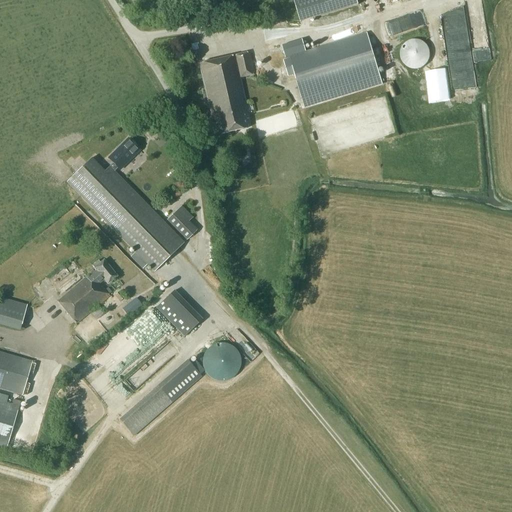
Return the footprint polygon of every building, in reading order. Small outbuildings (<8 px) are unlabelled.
[(293,0),(300,22),(358,5),(356,0),(293,0)] [(469,4),(476,61),(493,59),(486,2),(469,4)] [(294,74),(304,107),(382,83),(367,33),(306,51),(302,40),(282,46),(285,58),(289,57),(289,59),(283,60),(288,76),(294,74)] [(432,40),(407,39),(407,66),(431,67),(432,40)] [(240,78),(252,75),(247,53),(199,64),(211,116),(209,119),(210,122),(213,124),(217,123),(220,135),(248,129),(245,120),(248,119),(245,106),(246,105),(240,78)] [(154,126),(159,133),(164,129),(158,122),(154,126)] [(113,163),(104,172),(91,159),(67,182),(135,253),(130,257),(142,269),(147,265),(154,272),(183,244),(114,172),(118,168),(119,170),(139,151),(128,140),(108,159),(113,163)] [(166,220),(186,241),(197,230),(188,222),(192,218),(181,206),(166,220)] [(86,277),(57,301),(76,324),(110,296),(99,284),(104,280),(107,285),(117,277),(103,261),(100,263),(98,261),(92,266),(96,271),(87,278),(86,277)] [(160,305),(156,309),(184,337),(202,320),(169,286),(155,300),(160,305)] [(115,296),(120,302),(124,298),(119,292),(115,296)] [(27,305),(0,297),(0,325),(19,331),(27,305)] [(100,319),(108,312),(103,306),(95,312),(100,319)] [(243,378),(243,344),(210,344),(211,379),(243,378)] [(0,387),(23,394),(32,363),(0,354),(0,387)] [(133,436),(201,376),(187,360),(119,420),(133,436)] [(0,400),(0,446),(6,448),(20,402),(13,400),(12,404),(0,400)]
